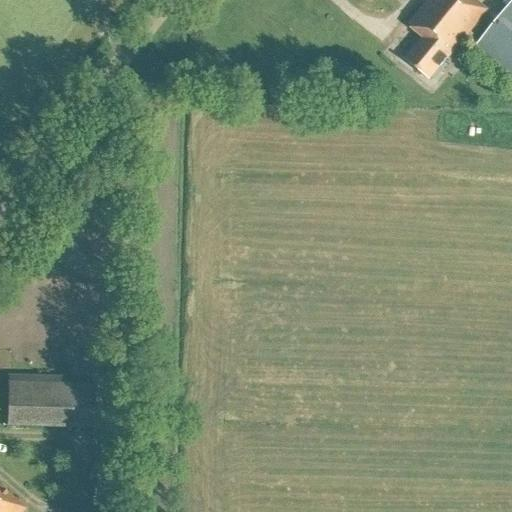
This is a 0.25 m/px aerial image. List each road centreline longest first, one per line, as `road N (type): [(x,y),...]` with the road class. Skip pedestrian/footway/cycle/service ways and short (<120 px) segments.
road 1 (track): [(162,511),(169,76),(142,41)]
road 2 (tertiary): [(0,213),(174,0)]
